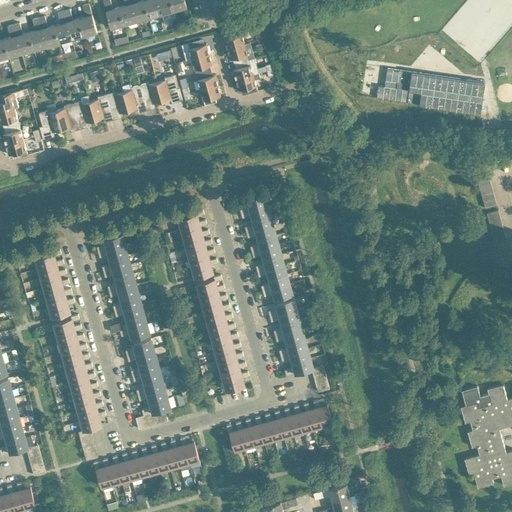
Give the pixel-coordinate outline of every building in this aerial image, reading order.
[(125,26),(119,6),(113,8),(110,0),(103,0),(111,27),(122,24),(123,27),(125,26)] [(137,20),(131,0),(124,0),(126,4),(119,6),(125,26),(127,26),(126,23),(137,20)] [(150,19),(144,0),(140,0),(138,1),(137,0),(131,0),(137,20),(147,17),(148,20),(150,19)] [(162,13),(158,0),(144,0),(150,19),(152,18),(152,16),(162,13)] [(175,12),(171,0),(158,0),(162,13),(172,10),(173,13),(175,12)] [(187,6),(185,0),(171,0),(175,12),(177,12),(176,9),(187,6)] [(97,31),(89,2),(82,4),(85,15),(79,17),(84,38),(86,37),(85,34),(97,31)] [(227,10),(226,4),(214,8),(216,14),(227,10)] [(84,38),(79,17),(73,18),(70,8),(64,9),(72,38),(82,35),(83,38),(84,38)] [(72,38),(64,9),(58,11),(61,22),(54,23),(60,44),(62,44),(61,41),(72,38)] [(229,16),(227,10),(216,14),(217,19),(229,16)] [(60,44),(54,23),(48,25),(45,15),(39,16),(47,45),(57,42),(58,45),(60,44)] [(47,45),(39,16),(32,18),(35,29),(29,30),(35,51),(37,51),(36,48),(47,45)] [(35,51),(29,30),(23,32),(20,22),(13,23),(21,52),(33,49),(33,52),(35,51)] [(21,52),(13,23),(7,25),(10,36),(4,37),(10,58),(12,58),(11,55),(21,52)] [(245,43),(240,27),(228,31),(230,36),(225,38),(227,48),(245,43)] [(10,58),(4,37),(0,38),(0,58),(7,56),(8,59),(10,58)] [(201,44),(200,39),(182,44),(186,59),(192,58),(209,53),(206,43),(201,44)] [(249,58),(245,43),(227,48),(230,58),(235,56),(237,62),(249,58)] [(209,53),(192,58),(196,73),(208,70),(207,64),(212,63),(209,53)] [(64,59),(66,64),(75,60),(73,55),(64,59)] [(255,57),(249,58),(237,62),(238,67),(233,69),(236,79),(253,74),(259,72),(255,57)] [(274,74),(271,63),(265,64),(269,76),(274,74)] [(366,83),(364,95),(480,112),(485,82),(375,65),(372,84),(366,83)] [(218,84),(216,75),(215,74),(210,75),(208,70),(196,73),(201,89),(218,84)] [(82,72),(65,76),(67,82),(84,78),(82,72)] [(165,79),(157,81),(162,100),(172,97),(171,95),(173,94),(175,101),(182,98),(179,87),(177,87),(174,74),(164,76),(165,79)] [(258,89),(253,74),(236,79),(239,89),(244,87),(246,93),(258,89)] [(68,91),(76,89),(74,81),(66,83),(68,91)] [(162,100),(157,81),(149,83),(148,81),(140,83),(147,109),(152,107),(150,100),(152,100),(153,103),(162,100)] [(142,110),(147,109),(140,83),(131,86),(132,88),(124,90),(129,109),(138,107),(137,104),(140,103),(142,110)] [(221,94),(218,84),(201,89),(205,105),(217,101),(215,96),(221,94)] [(511,85),(494,90),(502,120),(511,117),(511,85)] [(182,87),(185,99),(191,97),(188,86),(182,87)] [(129,109),(124,90),(115,93),(115,90),(106,93),(113,118),(119,117),(117,110),(119,109),(120,112),(129,109)] [(19,106),(15,91),(0,94),(0,111),(15,108),(19,106)] [(108,119),(113,118),(106,93),(98,95),(98,98),(90,100),(95,119),(105,116),(104,113),(106,113),(108,119)] [(95,119),(90,100),(82,102),(81,100),(73,102),(80,127),(85,126),(83,119),(85,119),(86,121),(95,119)] [(74,129),(80,127),(73,102),(64,105),(65,107),(57,109),(62,128),(71,126),(70,123),(73,122),(74,129)] [(19,123),(15,108),(0,111),(0,121),(0,123),(6,121),(7,126),(19,123)] [(62,128),(57,109),(48,111),(48,109),(39,112),(42,125),(40,126),(43,138),(51,135),(50,129),(52,128),(53,131),(62,128)] [(23,138),(19,123),(7,126),(8,132),(3,133),(6,143),(23,138)] [(36,141),(42,140),(39,128),(33,130),(36,141)] [(28,154),(23,138),(6,143),(9,153),(21,150),(22,156),(28,154)] [(490,181),(489,175),(477,178),(479,184),(490,181)] [(492,187),(490,181),(479,184),(481,190),(492,187)] [(494,193),(492,187),(481,190),(482,196),(494,193)] [(239,206),(241,211),(268,204),(265,193),(248,198),(249,203),(239,206)] [(495,198),(494,193),(482,196),(484,202),(495,198)] [(497,204),(495,198),(484,202),(485,207),(497,204)] [(271,213),(268,204),(241,211),(242,216),(252,214),(253,219),(271,213)] [(198,216),(204,214),(203,209),(196,211),(196,213),(179,217),(182,228),(200,223),(199,220),(198,216)] [(500,215),(498,209),(487,212),(488,218),(500,215)] [(273,223),(271,213),(253,219),(254,223),(245,225),(246,231),(273,223)] [(502,220),(500,215),(488,218),(490,224),(502,220)] [(200,225),(207,223),(206,219),(199,220),(200,223),(182,228),(184,238),(202,232),(202,230),(200,225)] [(503,226),(502,220),(490,224),(492,229),(503,226)] [(276,233),(273,224),(273,223),(246,231),(248,236),(257,233),(259,238),(276,233)] [(505,232),(503,226),(492,229),(493,235),(505,232)] [(203,235),(210,233),(208,228),(202,230),(202,232),(184,238),(187,247),(205,242),(204,240),(203,235)] [(506,238),(505,232),(493,235),(495,241),(506,238)] [(126,244),(123,233),(105,238),(106,243),(97,245),(98,251),(126,244)] [(279,243),(276,233),(259,238),(260,242),(250,245),(252,250),(279,243)] [(206,244),(212,243),(211,238),(204,240),(205,242),(187,247),(190,257),(208,252),(207,249),(206,244)] [(282,253),(279,243),(252,250),(253,256),(263,253),(264,258),(282,253)] [(128,254),(126,244),(98,251),(100,256),(109,254),(110,258),(128,254)] [(208,254),(215,252),(214,248),(207,249),(208,252),(190,257),(192,266),(211,261),(210,259),(208,254)] [(55,255),(61,253),(60,249),(53,251),(53,252),(36,257),(39,267),(57,263),(56,260),(55,255)] [(284,263),(282,253),(264,258),(265,262),(256,265),(257,270),(284,263)] [(131,263),(128,254),(110,258),(112,263),(102,265),(104,271),(131,263)] [(211,264),(216,263),(218,262),(216,257),(210,259),(211,261),(192,266),(195,276),(213,271),(211,264)] [(58,265),(64,263),(63,258),(56,260),(57,263),(39,267),(42,277),(60,272),(59,270),(58,265)] [(134,273),(131,263),(104,271),(105,276),(115,274),(116,278),(134,273)] [(287,272),(284,263),(257,270),(259,275),(268,273),(270,277),(287,272)] [(60,275),(67,273),(66,268),(59,270),(60,272),(42,277),(44,287),(62,282),(62,279),(60,275)] [(290,282),(287,272),(270,277),(271,282),(261,284),(263,290),(290,282)] [(136,283),(134,273),(116,278),(117,282),(108,285),(109,290),(136,283)] [(217,285),(216,280),(215,280),(222,278),(221,273),(214,276),(214,277),(197,282),(199,292),(218,287),(217,285)] [(63,284),(70,282),(68,278),(62,279),(62,282),(44,287),(47,297),(65,292),(65,289),(63,284)] [(292,293),(290,282),(263,290),(264,295),(274,292),(275,298),(292,293)] [(139,293),(136,283),(109,290),(111,296),(120,293),(121,298),(139,293)] [(218,290),(225,288),(223,283),(217,285),(218,287),(199,292),(202,302),(220,297),(220,295),(218,290)] [(66,294),(72,292),(71,287),(65,289),(65,292),(47,297),(50,306),(68,302),(67,299),(66,294)] [(142,303),(139,293),(121,298),(122,302),(113,304),(114,310),(142,303)] [(221,299),(228,297),(226,293),(220,295),(220,297),(202,302),(205,312),(223,307),(222,304),(221,299)] [(68,303),(75,302),(74,297),(67,299),(68,302),(50,306),(52,316),(71,311),(68,303)] [(296,307),(294,297),(276,302),(278,307),(268,309),(270,315),(296,307)] [(224,309),(230,307),(229,302),(222,304),(223,307),(205,312),(208,321),(226,316),(225,314),(224,309)] [(144,313),(142,303),(114,310),(116,315),(125,313),(127,318),(144,313)] [(299,317),(296,307),(270,315),(271,320),(281,317),(282,322),(299,317)] [(226,319),(233,317),(232,312),(225,314),(226,316),(208,321),(210,331),(216,329),(229,326),(228,323),(226,319)] [(73,320),(79,318),(78,313),(71,315),(71,317),(54,322),(57,332),(75,327),(74,325),(73,320)] [(127,318),(128,322),(128,323),(125,324),(122,321),(110,324),(112,332),(120,330),(147,323),(144,313),(127,318)] [(302,327),(299,317),(282,322),(283,326),(274,329),(275,335),(302,327)] [(229,328),(236,326),(234,322),(228,323),(229,326),(216,329),(210,331),(213,341),(216,340),(231,336),(231,333),(229,328)] [(76,329),(82,327),(81,323),(74,325),(75,327),(57,332),(60,342),(78,337),(77,334),(76,329)] [(150,332),(147,323),(120,330),(121,335),(131,332),(132,337),(150,332)] [(305,337),(302,327),(275,335),(277,340),(286,337),(287,341),(305,337)] [(232,338),(238,336),(237,332),(231,333),(231,336),(216,340),(213,341),(216,350),(234,345),(233,343),(232,338)] [(78,339),(85,337),(84,333),(77,334),(78,337),(60,342),(62,351),(81,346),(80,344),(78,339)] [(154,347),(151,337),(133,342),(135,347),(125,349),(127,355),(154,347)] [(307,347),(305,337),(287,341),(289,346),(279,349),(281,354),(307,347)] [(235,348),(241,346),(240,341),(233,343),(234,345),(216,350),(218,360),(237,355),(236,353),(235,348)] [(81,349),(88,347),(86,342),(80,344),(81,346),(62,351),(65,361),(83,356),(82,354),(81,349)] [(156,357),(154,347),(127,355),(128,360),(138,357),(139,362),(156,357)] [(310,357),(307,347),(281,354),(282,359),(292,357),(293,362),(310,357)] [(237,357),(244,355),(242,351),(236,353),(237,355),(218,360),(221,370),(239,365),(239,362),(237,357)] [(84,358),(90,357),(89,352),(82,354),(83,356),(65,361),(68,371),(86,366),(85,363),(84,358)] [(159,367),(156,357),(139,362),(140,366),(131,369),(132,374),(159,367)] [(313,367),(310,357),(293,362),(294,366),(285,369),(286,374),(296,371),(296,372),(312,367),(313,367)] [(86,368),(93,366),(92,361),(85,363),(86,366),(68,371),(70,381),(89,375),(88,373),(86,368)] [(240,367),(246,365),(245,361),(239,362),(239,365),(221,370),(224,379),(242,374),(241,372),(240,367)] [(323,364),(313,367),(312,367),(313,373),(325,370),(323,364)] [(162,376),(159,367),(132,374),(134,380),(143,377),(144,381),(162,376)] [(243,377),(249,375),(248,370),(241,372),(242,374),(224,379),(226,389),(245,384),(243,377)] [(327,376),(325,370),(313,373),(315,379),(327,376)] [(89,378),(96,376),(94,371),(88,373),(89,375),(70,381),(73,390),(91,385),(91,383),(89,378)] [(165,386),(162,376),(144,381),(145,386),(136,388),(138,394),(165,386)] [(328,382),(327,376),(315,379),(317,385),(328,382)] [(0,390),(11,387),(9,377),(0,378),(0,390)] [(92,387),(98,385),(97,381),(91,383),(91,385),(73,390),(76,400),(94,395),(93,392),(92,387)] [(330,387),(328,382),(317,385),(318,391),(330,387)] [(511,396),(506,399),(502,383),(487,387),(488,393),(480,395),(477,385),(472,386),(461,389),(465,404),(461,405),(465,421),(470,419),(473,428),(468,430),(472,445),(477,444),(479,453),(465,457),(469,473),(474,471),(478,486),(494,481),(493,477),(501,474),(503,479),(504,484),(511,481),(511,449),(506,451),(500,427),(511,423),(511,396)] [(167,396),(165,386),(138,394),(139,399),(149,397),(150,401),(167,396)] [(0,400),(14,397),(11,387),(0,390),(0,400)] [(94,397),(101,395),(100,390),(93,392),(94,395),(76,400),(78,409),(97,404),(96,402),(94,397)] [(170,407),(167,396),(150,401),(151,406),(142,408),(143,414),(147,413),(153,411),(159,410),(164,408),(170,407)] [(0,411),(17,407),(14,397),(0,400),(0,411)] [(332,421),(327,403),(320,405),(318,399),(313,400),(315,407),(318,406),(323,424),(332,421)] [(97,406),(104,405),(102,400),(96,402),(97,404),(78,409),(81,419),(99,414),(98,412),(97,406)] [(318,406),(315,407),(310,408),(308,402),(304,403),(306,409),(308,409),(313,427),(323,424),(318,406)] [(308,409),(306,409),(301,411),(299,404),(294,406),(296,412),(298,411),(303,429),(313,427),(308,409)] [(20,417),(17,407),(0,411),(0,417),(1,417),(2,421),(20,417)] [(298,411),(296,412),(291,413),(289,407),(285,408),(286,415),(289,414),(294,432),(303,429),(298,411)] [(168,420),(164,408),(159,410),(162,421),(168,420)] [(100,416),(106,415),(105,410),(98,412),(99,414),(81,419),(83,429),(90,427),(102,424),(100,416)] [(162,421),(159,410),(153,411),(156,423),(162,421)] [(289,414),(286,415),(281,416),(279,410),(275,411),(277,418),(279,417),(284,435),(294,432),(289,414)] [(156,423),(153,411),(147,413),(150,425),(156,423)] [(279,417),(277,418),(272,419),(270,412),(265,414),(267,420),(270,420),(274,437),(284,435),(279,417)] [(147,413),(143,414),(141,415),(145,426),(150,425),(147,413)] [(145,426),(141,415),(136,416),(139,428),(145,426)] [(270,420),(267,420),(262,422),(260,415),(255,416),(257,423),(260,422),(265,440),(274,437),(270,420)] [(0,432),(22,426),(20,417),(2,421),(3,426),(0,426),(0,432)] [(260,422),(257,423),(252,424),(250,418),(246,419),(248,425),(250,425),(255,443),(265,440),(260,422)] [(250,425),(248,425),(242,427),(241,420),(236,422),(238,428),(240,428),(246,445),(255,443),(250,425)] [(240,428),(238,428),(233,430),(231,423),(226,424),(228,432),(230,431),(235,448),(246,445),(240,428)] [(25,436),(22,426),(0,432),(0,438),(6,436),(8,441),(25,436)] [(92,433),(90,427),(83,429),(78,430),(80,436),(92,433)] [(93,439),(92,433),(80,436),(82,442),(93,439)] [(28,447),(25,436),(8,441),(9,446),(0,447),(0,450),(1,453),(10,451),(11,451),(26,447),(28,447)] [(199,458),(193,438),(186,441),(185,436),(180,437),(181,442),(184,441),(189,461),(199,458)] [(184,441),(181,442),(176,443),(175,438),(170,440),(172,444),(174,444),(179,464),(189,461),(184,441)] [(83,448),(95,444),(93,439),(82,442),(83,448)] [(174,444),(172,444),(167,446),(165,441),(161,442),(162,447),(164,446),(170,466),(179,464),(174,444)] [(40,449),(38,444),(28,447),(26,447),(28,452),(40,449)] [(96,450),(95,444),(83,448),(85,453),(96,450)] [(164,446),(162,447),(157,448),(156,444),(151,445),(152,450),(155,449),(160,469),(170,466),(164,446)] [(155,449),(152,450),(147,451),(146,447),(141,448),(142,452),(144,452),(150,472),(160,469),(155,449)] [(41,455),(40,449),(28,452),(29,458),(41,455)] [(144,452),(142,452),(138,454),(136,449),(132,451),(133,455),(135,454),(141,474),(150,472),(144,452)] [(86,459),(98,456),(96,450),(85,453),(86,459)] [(135,454),(133,455),(128,456),(127,452),(122,453),(123,458),(125,457),(131,477),(141,474),(135,454)] [(43,460),(41,455),(29,458),(31,463),(43,460)] [(125,457),(123,458),(118,459),(117,455),(112,456),(114,460),(116,460),(122,480),(131,477),(125,457)] [(116,460),(114,460),(109,462),(108,457),(103,459),(104,463),(106,463),(112,483),(122,480),(116,460)] [(44,465),(43,460),(31,463),(32,469),(44,465)] [(106,463),(104,463),(99,465),(98,460),(93,461),(95,466),(96,465),(102,485),(112,483),(106,463)] [(46,471),(44,465),(32,469),(34,474),(46,471)] [(26,507),(32,506),(33,511),(42,511),(40,503),(36,505),(31,486),(23,488),(22,482),(17,483),(18,488),(20,487),(26,507)] [(350,495),(346,483),(314,492),(315,498),(331,494),(333,500),(350,495)] [(20,487),(18,488),(13,489),(12,484),(7,485),(8,490),(10,489),(16,510),(26,507),(20,487)] [(10,489),(8,490),(3,491),(2,487),(0,487),(0,492),(1,492),(6,511),(8,511),(16,510),(10,489)] [(336,511),(353,507),(350,495),(333,500),(334,506),(319,510),(319,511),(336,511)] [(298,503),(297,497),(264,506),(265,511),(283,511),(283,507),(298,503)]
